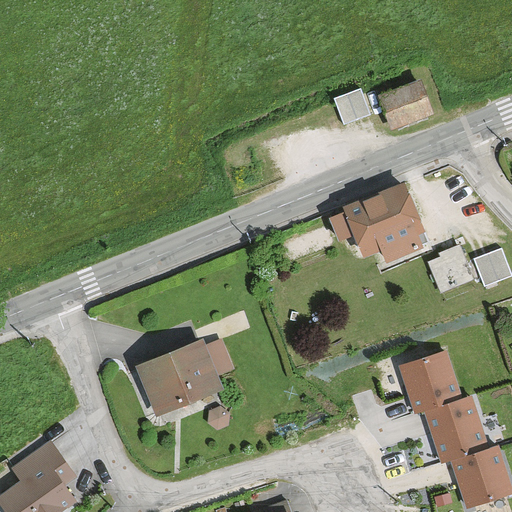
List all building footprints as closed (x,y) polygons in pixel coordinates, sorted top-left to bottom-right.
[(419,81),(381,95),(392,124),(429,109),(419,81)] [(361,87),(335,98),(345,124),(372,113),(361,87)] [(403,183),(345,206),(345,209),(332,214),(339,233),(354,228),(362,249),(380,242),(386,254),(419,242),(415,228),(420,226),(403,183)] [(458,243),(440,249),(442,254),(429,259),(439,287),(470,275),(458,243)] [(511,272),(511,269),(500,244),(472,254),(484,283),(511,272)] [(216,339),(197,347),(207,370),(226,362),(216,339)] [(194,340),(136,364),(156,410),(214,385),(207,370),(197,347),(194,340)] [(468,503),(511,488),(511,487),(497,442),(488,445),(473,398),(456,403),(454,398),(462,395),(446,348),(400,362),(407,381),(410,380),(414,391),(410,392),(416,410),(426,407),(433,429),(436,427),(440,439),(437,440),(443,459),(453,456),(458,473),(462,471),(465,483),(462,484),(468,503)] [(211,408),(209,417),(217,424),(225,418),(226,408),(218,404),(211,408)] [(1,494),(12,511),(51,511),(74,496),(59,474),(70,466),(52,439),(16,464),(25,477),(1,494)] [(8,464),(0,469),(0,484),(15,476),(8,464)] [(449,489),(436,494),(438,502),(452,498),(449,489)] [(264,511),(293,511),(289,498),(263,507),(264,511)]
